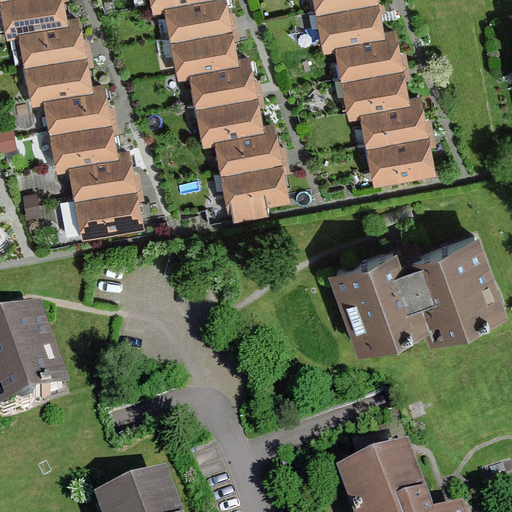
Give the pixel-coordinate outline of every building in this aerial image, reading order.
[(0,0),(0,20),(2,35),(16,32),(28,103),(41,101),(53,171),(66,168),(78,237),(143,226),(140,206),(134,170),(130,148),(117,150),(114,135),(108,101),(105,81),(92,83),(89,67),(83,33),(80,13),(66,15),(63,0),(0,0)] [(146,0),(149,13),(162,11),(175,82),(188,79),(200,149),(213,147),(224,215),(292,204),(288,183),(282,147),(278,126),(264,129),(261,112),(256,81),(252,59),(240,61),(237,45),(231,11),(229,0),(146,0)] [(312,0),(321,49),(334,47),(346,117),(359,115),(371,183),(437,172),(433,147),(427,111),(424,94),(411,96),(408,76),(402,42),(399,27),(386,29),(382,9),(380,0),(312,0)] [(404,230),(324,261),(357,347),(418,324),(424,340),(511,306),(511,299),(481,219),(410,246),(404,230)] [(0,415),(68,393),(39,307),(0,320),(0,415)] [(442,511),(413,443),(335,475),(350,511),(462,511),(461,509),(452,511),(442,511)] [(182,511),(168,472),(91,500),(95,511),(182,511)]
